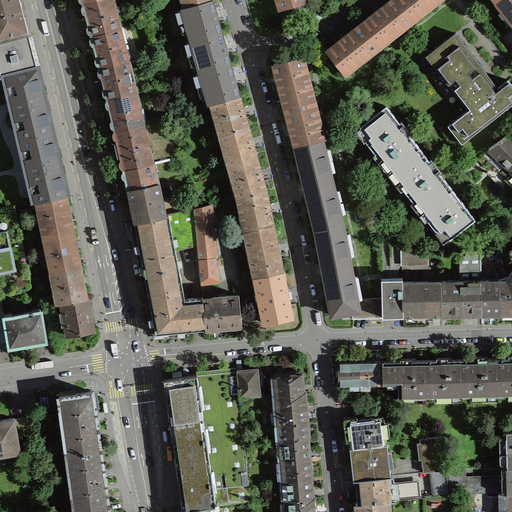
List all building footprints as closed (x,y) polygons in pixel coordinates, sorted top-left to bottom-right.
[(0,0),(0,37),(28,30),(19,0),(0,0)] [(83,5),(83,6),(82,7),(82,9),(82,10),(83,12),(85,13),(86,16),(88,25),(88,26),(87,28),(87,29),(88,31),(90,33),(91,35),(117,28),(121,27),(114,0),(94,0),(83,3),(83,5)] [(217,13),(215,13),(211,0),(210,0),(185,7),(194,39),(221,31),(217,18),(218,18),(218,15),(217,13)] [(277,0),(280,9),(303,2),(302,0),(277,0)] [(413,21),(396,0),(390,0),(377,11),(361,24),(379,47),(387,41),(385,38),(402,24),(405,27),(413,21)] [(396,0),(413,21),(421,15),(418,12),(433,0),(437,0),(438,1),(439,0),(396,0)] [(511,0),(496,0),(495,1),(501,10),(503,9),(511,20),(511,22),(511,23),(511,0)] [(379,47),(361,24),(344,37),(327,50),(345,74),(354,67),(351,64),(369,50),(371,53),(379,47)] [(92,37),(91,37),(90,39),(90,41),(91,43),(93,44),(95,49),(97,57),(96,57),(95,59),(95,61),(96,63),(98,64),(99,64),(99,66),(125,60),(117,28),(91,35),(92,37)] [(5,75),(37,67),(30,41),(28,30),(0,37),(0,71),(1,76),(5,75)] [(224,45),(221,31),(194,39),(203,71),(230,63),(226,50),(227,49),(226,47),(226,44),(224,45)] [(498,87),(455,33),(426,56),(468,110),(448,125),(462,143),(511,103),(511,84),(508,79),(505,82),(498,87)] [(274,63),(274,64),(278,80),(285,105),(313,98),(311,88),(307,89),(302,67),(305,66),(302,56),(274,63)] [(99,68),(99,69),(98,71),(98,73),(99,74),(100,76),(101,76),(102,80),(104,88),(104,89),(103,91),(103,93),(104,94),(105,96),(106,96),(107,98),(133,91),(125,60),(99,66),(99,68)] [(235,76),(233,76),(230,63),(203,71),(212,102),(239,95),(235,81),(236,81),(235,79),(235,76)] [(37,67),(5,75),(20,138),(52,130),(42,88),(37,67)] [(107,100),(106,100),(106,102),(106,104),(107,106),(108,107),(109,107),(110,112),(112,120),(111,120),(111,122),(111,124),(112,126),(113,127),(114,127),(114,129),(141,123),(133,91),(107,98),(107,100)] [(244,108),(242,108),(239,95),(212,102),(221,134),(247,126),(244,113),(245,113),(244,110),(244,108)] [(313,98),(285,105),(290,124),(296,147),(322,140),(324,139),(322,129),(318,130),(312,109),(316,108),(313,98)] [(390,171),(419,147),(386,105),(360,126),(361,126),(366,133),(363,135),(367,140),(366,140),(366,141),(373,150),(375,153),(376,153),(390,171)] [(115,131),(114,131),(113,133),(113,135),(114,137),(115,138),(116,138),(118,145),(121,160),(120,160),(120,162),(120,164),(121,166),(122,167),(123,167),(123,168),(150,163),(147,150),(150,149),(147,135),(144,136),(141,123),(114,129),(115,131)] [(253,139),(251,140),(247,126),(221,134),(230,165),(256,158),(253,145),(254,144),(253,142),(253,139)] [(40,199),(67,193),(58,154),(52,130),(20,138),(34,200),(40,199)] [(511,136),(509,133),(477,157),(486,166),(497,155),(511,170),(511,172),(508,177),(506,180),(511,185),(511,136)] [(305,188),(332,182),(330,171),(327,172),(322,151),(325,150),(322,140),(296,147),(295,147),(299,162),(305,188)] [(413,200),(442,177),(419,147),(390,171),(404,189),(404,190),(413,200)] [(256,158),(230,165),(239,197),(265,190),(261,176),(263,176),(262,173),(262,171),(260,171),(256,158)] [(123,168),(123,170),(123,171),(122,173),(122,174),(122,175),(123,176),(124,177),(125,178),(126,184),(128,189),(155,183),(156,183),(153,170),(152,171),(150,163),(123,168)] [(458,232),(475,219),(442,177),(413,200),(413,201),(428,219),(429,221),(436,230),(437,230),(438,230),(441,234),(445,231),(450,238),(449,238),(450,238),(458,232)] [(310,206),(316,229),(343,224),(340,213),(337,213),(332,192),(335,192),(332,182),(305,188),(310,206)] [(133,212),(132,212),(134,221),(161,215),(160,207),(164,206),(161,191),(156,191),(155,183),(128,189),(129,197),(130,197),(131,202),(133,212)] [(265,190),(239,197),(246,230),(273,225),(270,210),(271,210),(270,207),(270,205),(269,205),(265,190)] [(68,202),(69,201),(67,193),(40,199),(42,207),(38,208),(41,223),(45,223),(46,231),(73,225),(72,217),(71,217),(69,204),(68,202)] [(0,293),(32,287),(15,204),(0,207),(0,293)] [(194,208),(197,242),(201,284),(205,284),(218,282),(211,214),(213,214),(212,206),(211,206),(210,204),(194,208)] [(197,242),(194,208),(161,215),(134,221),(137,235),(142,262),(177,256),(175,246),(197,242)] [(345,235),(343,224),(316,229),(319,248),(324,272),(351,266),(349,256),(346,257),(342,235),(345,235)] [(75,234),(73,225),(46,231),(48,240),(47,240),(48,245),(45,246),(48,261),(52,260),(54,269),(81,264),(79,255),(76,239),(75,234)] [(255,276),(282,270),(278,251),(280,251),(279,247),(278,244),(277,244),(273,225),(246,230),(255,276)] [(428,248),(401,249),(402,262),(428,261),(428,248)] [(177,256),(142,262),(155,333),(177,331),(206,328),(203,302),(203,297),(185,298),(177,256)] [(82,273),(83,272),(81,264),(54,269),(55,278),(52,278),(55,294),(59,293),(60,301),(61,301),(88,296),(86,288),(83,277),(82,273)] [(332,314),(353,310),(359,309),(357,299),(357,298),(354,299),(350,277),(353,277),(351,266),(324,272),(327,290),(332,314)] [(255,276),(265,322),(292,317),(288,297),(289,296),(288,293),(288,289),(286,290),(282,270),(255,276)] [(383,298),(383,316),(387,316),(403,315),(402,286),(402,278),(382,278),(383,298)] [(480,283),(481,313),(489,313),(501,313),(500,283),(492,283),(492,282),(489,283),(488,279),(480,279),(480,283)] [(448,280),(440,281),(440,285),(441,314),(449,314),(461,314),(460,283),(449,284),(448,280)] [(468,313),(481,313),(480,283),(469,283),(468,280),(460,280),(460,283),(461,314),(468,313)] [(508,283),(500,283),(501,313),(511,312),(511,281),(510,280),(508,283)] [(441,314),(440,285),(429,286),(429,281),(415,281),(415,286),(402,286),(403,315),(414,315),(441,314)] [(213,296),(214,301),(203,302),(206,328),(222,326),(241,325),(239,298),(229,299),(228,295),(213,296)] [(359,309),(353,310),(354,316),(366,316),(383,316),(383,298),(358,298),(357,299),(359,309)] [(46,338),(41,310),(4,316),(9,345),(19,343),(46,338)] [(502,358),(503,394),(511,394),(511,354),(508,355),(508,357),(502,358)] [(466,359),(467,395),(503,394),(502,358),(484,358),(484,356),(477,356),(472,356),(472,358),(466,359)] [(398,383),(398,397),(431,396),(430,359),(412,360),(412,357),(406,358),(400,358),(400,360),(383,361),(383,383),(398,383)] [(436,357),(436,359),(430,359),(431,396),(467,395),(466,359),(448,359),(448,357),(441,357),(436,357)] [(360,361),(338,362),(338,372),(339,384),(360,384),(360,361)] [(383,383),(383,361),(368,361),(360,361),(360,384),(383,383)] [(239,397),(259,395),(257,368),(237,370),(239,397)] [(239,397),(237,370),(211,373),(197,374),(203,417),(209,460),(215,504),(249,499),(239,397)] [(276,374),(275,374),(275,375),(276,394),(304,391),(304,390),(302,375),(303,375),(303,374),(302,374),(300,372),(299,372),(276,374)] [(203,417),(197,374),(164,379),(167,397),(168,405),(170,422),(203,417)] [(93,391),(59,396),(66,451),(100,446),(96,417),(93,391)] [(278,409),(306,406),(305,393),(305,391),(304,391),(276,394),(278,409)] [(306,406),(278,409),(279,424),(308,422),(307,409),(306,406)] [(0,452),(19,449),(16,436),(37,433),(34,415),(13,419),(13,418),(13,417),(0,419),(0,452)] [(387,442),(384,415),(347,419),(347,427),(344,428),(346,441),(349,440),(350,447),(387,442)] [(209,460),(203,417),(170,422),(173,442),(176,465),(209,460)] [(280,440),(308,437),(309,437),(308,424),(308,422),(279,424),(280,440)] [(423,471),(431,470),(445,469),(442,436),(419,439),(423,471)] [(282,459),(310,457),(309,445),(308,437),(280,440),(282,459)] [(387,442),(350,447),(351,459),(353,479),(355,479),(391,475),(387,442)] [(104,472),(100,446),(66,451),(74,506),(108,501),(104,472)] [(284,479),(311,477),(310,465),(310,457),(282,459),(284,479)] [(183,508),(214,504),(215,504),(209,460),(176,465),(178,477),(183,508)] [(499,492),(511,491),(511,466),(504,467),(501,467),(501,478),(483,479),(483,477),(464,477),(464,468),(449,469),(450,493),(499,492)] [(445,469),(431,470),(434,495),(450,493),(449,469),(445,469)] [(394,483),(393,474),(391,475),(355,479),(357,491),(358,503),(388,500),(421,496),(420,492),(417,492),(416,484),(413,481),(394,483)] [(286,499),(313,497),(312,484),(311,477),(284,479),(286,499)] [(511,511),(511,491),(499,492),(499,511),(511,511)] [(315,511),(315,502),(314,497),(313,497),(286,499),(286,511),(315,511)] [(358,503),(356,503),(356,511),(389,511),(388,500),(358,503)] [(109,511),(108,501),(74,506),(74,511),(109,511)]
